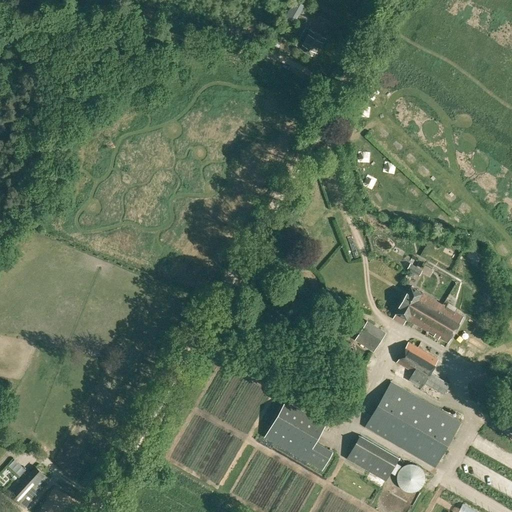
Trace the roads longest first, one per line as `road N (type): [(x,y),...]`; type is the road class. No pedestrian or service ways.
road 1 (track): [(396,0),(96,511)]
road 2 (track): [(339,94),(297,66),(100,9),(0,8)]
road 3 (unclassified): [(505,511),(440,476),(478,416),(462,402),(460,365)]
